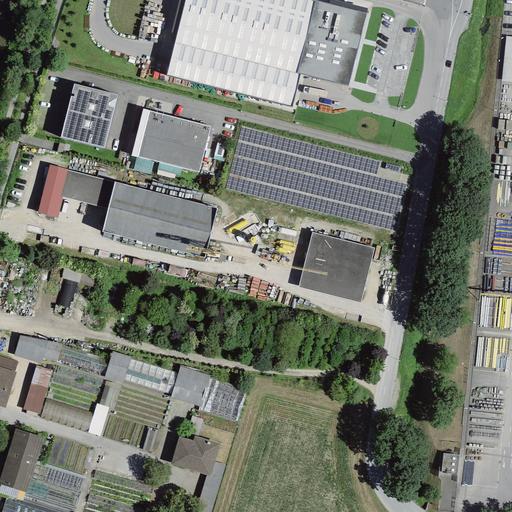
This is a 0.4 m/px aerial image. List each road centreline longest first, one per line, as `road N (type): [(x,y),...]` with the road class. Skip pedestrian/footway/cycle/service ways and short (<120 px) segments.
road 1 (residential): [(455,7),(375,433),(375,466),(404,511)]
road 2 (residential): [(0,167),(54,0)]
road 3 (track): [(43,0),(0,136)]
